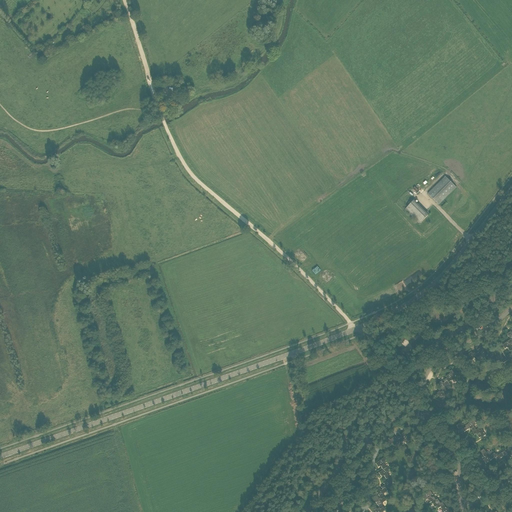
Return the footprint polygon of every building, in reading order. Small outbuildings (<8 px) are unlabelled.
[(445,176),(428,194),(439,205),(456,188),(445,176)] [(428,215),(414,201),(411,203),(410,205),(405,209),(419,224),(428,215)] [(510,352),(511,350),(511,348),(510,345),(511,343),(511,341),(510,340),(502,345),(505,350),(507,348),(510,352)] [(482,357),(483,356),(486,355),(481,347),(477,350),(479,352),(477,353),(475,355),(476,357),(477,358),(481,356),(482,357)] [(491,360),(493,359),(496,357),(491,350),(488,352),(489,353),(486,355),(483,356),(486,361),(490,359),(491,360)] [(471,361),(476,357),(475,355),(477,353),(476,352),(473,354),(472,352),(467,355),(466,353),(463,355),(467,361),(470,359),(471,361)] [(496,357),(493,359),(496,364),(501,360),(505,365),(508,363),(507,362),(505,360),(500,353),(497,355),(498,356),(496,357)] [(443,381),(444,382),(447,380),(449,383),(457,378),(452,370),(445,375),(447,379),(443,381)] [(440,387),(442,391),(443,392),(446,390),(444,387),(450,384),(449,383),(447,380),(444,382),(442,383),(441,381),(438,384),(440,387)] [(436,394),(441,401),(442,402),(445,400),(443,397),(448,394),(446,390),(443,392),(442,391),(440,392),(439,392),(436,394)] [(442,402),(441,401),(439,402),(438,401),(435,403),(441,412),(444,410),(442,407),(447,403),(445,400),(442,402)] [(470,428),(472,432),(476,430),(472,425),(475,423),(473,420),(465,426),(466,427),(467,430),(470,428)] [(459,435),(467,430),(466,427),(463,429),(459,424),(456,426),(459,430),(456,432),(459,435)] [(476,430),(472,432),(475,435),(476,434),(479,438),(481,437),(482,439),(483,440),(486,438),(483,434),(484,434),(481,430),(480,431),(478,428),(476,430)] [(399,436),(398,437),(399,438),(397,439),(399,442),(400,443),(404,440),(406,443),(410,440),(404,432),(400,435),(402,437),(400,438),(399,436)] [(399,438),(398,437),(396,438),(395,437),(390,440),(389,438),(386,440),(390,446),(392,444),(393,446),(399,442),(397,439),(399,438)] [(510,460),(510,459),(509,457),(511,455),(511,450),(507,454),(504,451),(502,453),(504,456),(508,461),(510,460)] [(486,464),(494,458),(492,455),(489,457),(486,452),(482,454),(485,458),(483,460),(486,464)] [(500,459),(504,456),(502,453),(497,456),(495,453),(492,455),(494,458),(498,464),(502,461),(500,459)] [(380,466),(382,470),(386,468),(382,463),(386,461),(384,458),(375,464),(377,467),(380,466)] [(389,477),(386,472),(389,470),(387,467),(386,468),(382,470),(378,473),(381,477),(383,475),(385,479),(386,479),(389,477)] [(381,487),(382,489),(385,487),(387,489),(392,486),(391,484),(393,483),(389,477),(386,479),(388,480),(383,483),(384,485),(381,487)] [(380,498),(378,499),(378,501),(383,497),(382,494),(387,491),(387,489),(385,487),(382,489),(380,490),(379,488),(375,491),(380,498)] [(430,503),(431,502),(434,500),(432,498),(431,496),(433,495),(430,491),(422,497),(423,500),(427,497),(430,503)] [(374,500),(379,508),(380,509),(383,507),(381,504),(386,501),(383,497),(378,501),(378,499),(377,498),(374,500)] [(438,509),(440,507),(444,505),(442,502),(441,503),(437,499),(436,500),(433,497),(432,498),(434,500),(431,502),(435,508),(436,507),(438,509)]
